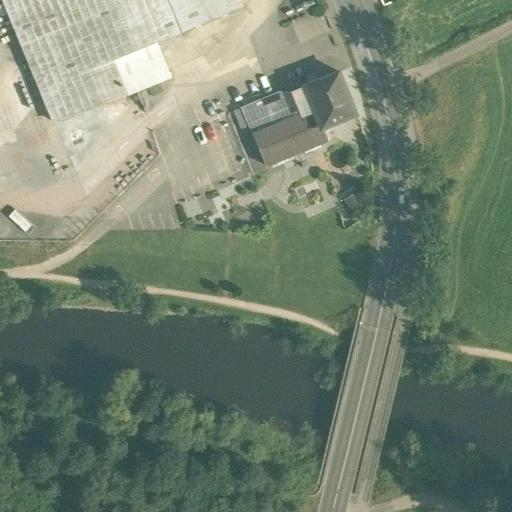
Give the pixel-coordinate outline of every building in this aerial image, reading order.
[(6,0),(57,122),(171,75),(158,42),(243,6),(240,0),(6,0)] [(339,72),(303,86),(313,109),(321,128),(322,128),(356,115),(339,72)] [(313,109),(303,86),(290,91),(296,105),(291,109),(294,117),(313,109)] [(274,125),(262,98),(242,107),(245,116),(253,134),(274,125)] [(274,125),(253,134),(261,155),(265,165),(327,140),(322,128),(321,128),(313,109),(294,117),(274,125)] [(245,116),(230,122),(245,161),(261,155),(253,134),(245,116)]
